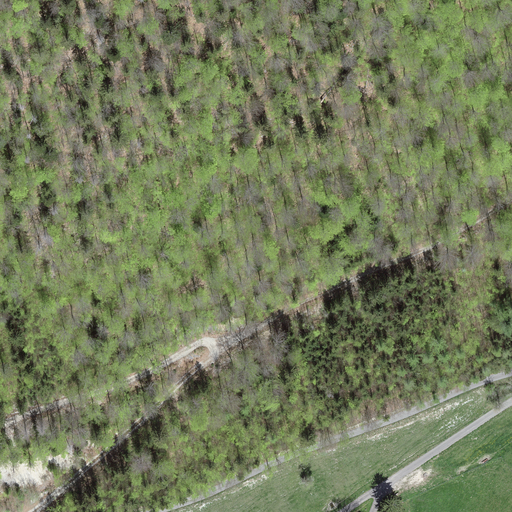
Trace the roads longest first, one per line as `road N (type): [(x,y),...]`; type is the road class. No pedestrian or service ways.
road 1 (unclassified): [(148,511),(511,369)]
road 2 (track): [(217,348),(511,201)]
road 3 (track): [(32,511),(217,348)]
road 4 (track): [(0,424),(120,385),(202,343),(217,348)]
road 5 (unclassified): [(511,401),(342,511)]
